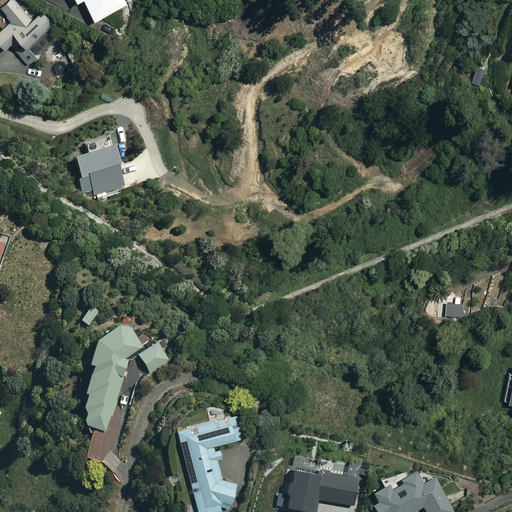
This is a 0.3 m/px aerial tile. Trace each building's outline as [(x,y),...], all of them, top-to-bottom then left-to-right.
[(29,19),(14,0),(2,0),(0,2),(0,7),(10,20),(0,28),(0,45),(2,48),(10,42),(26,63),(57,39),(51,32),(57,28),(42,9),(29,19)] [(83,0),(91,18),(126,3),(124,0),(83,0)] [(66,55),(52,60),(58,77),(72,72),(66,55)] [(123,187),(108,141),(68,154),(80,194),(93,190),(94,196),(123,187)] [(187,151),(170,149),(169,159),(186,161),(187,151)] [(463,303),(444,301),(444,315),(462,316),(463,303)] [(121,326),(116,318),(89,337),(81,359),(86,361),(76,388),(79,389),(74,404),(80,407),(75,419),(103,430),(122,378),(117,376),(125,355),(139,345),(124,324),(121,326)] [(168,360),(154,340),(135,353),(148,373),(168,360)] [(218,480),(219,475),(215,459),(219,458),(215,445),(238,439),(232,416),(174,431),(195,511),(218,511),(220,511),(217,501),(229,505),(236,486),(218,480)] [(354,476),(285,466),(280,505),(315,510),(316,499),(350,504),(354,476)] [(417,482),(408,468),(383,482),(381,480),(365,489),(371,499),(365,502),(371,511),(408,511),(420,505),(423,511),(452,511),(430,474),(417,482)]
